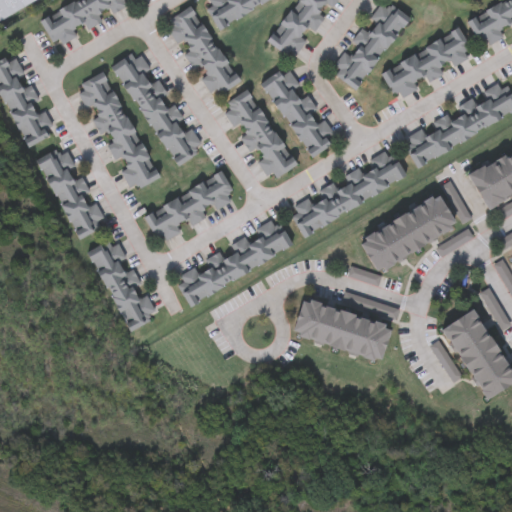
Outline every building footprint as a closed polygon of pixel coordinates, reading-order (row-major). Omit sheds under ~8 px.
[(39,0),(0,19),(0,0),(39,0)] [(38,20),(75,0),(137,0),(130,4),(104,19),(105,21),(86,31),(83,24),(74,29),(77,37),(62,45),(59,40),(51,44),(38,20)] [(202,1),(203,0),(272,0),(217,29),(202,1)] [(285,57),(266,43),(297,0),(335,0),(312,33),(307,29),(301,38),(306,41),(296,56),(289,51),(285,57)] [(466,20),(503,0),(511,0),(511,30),(504,35),(505,38),(482,49),(466,20)] [(355,91),(329,71),(383,2),(408,21),(355,91)] [(239,83),(214,99),(179,45),(177,46),(167,31),(172,28),(168,21),(190,7),(239,83)] [(458,32),(472,59),(394,99),(380,71),(458,32)] [(27,149),(0,96),(0,62),(14,55),(54,135),(27,149)] [(174,168),(111,66),(130,55),(133,59),(140,55),(170,105),(173,103),(202,150),(174,168)] [(308,160),(262,84),(289,67),(335,144),(308,160)] [(158,177),(130,192),(117,167),(93,119),(97,117),(93,107),(87,110),(75,87),(103,73),(158,177)] [(400,136),(505,84),(511,97),(511,117),(415,166),(400,136)] [(220,108),(249,91),(294,168),(268,183),(241,137),(244,135),(239,126),(233,130),(220,108)] [(76,241),(38,160),(66,147),(104,228),(76,241)] [(511,193),(485,207),(468,172),(511,151),(511,193)] [(406,182),(301,236),(286,207),(391,153),(406,182)] [(157,245),(142,216),(222,175),(231,193),(226,195),(231,204),(180,230),(181,232),(157,245)] [(377,274),(359,241),(441,195),(438,189),(449,183),(471,222),(377,274)] [(293,252),(188,305),(173,276),(278,222),(293,252)] [(126,331),(90,252),(117,239),(154,318),(126,331)] [(382,363),(293,338),(302,303),(392,327),(382,363)] [(511,386),(485,403),(444,330),(476,312),(511,375),(511,386)]
